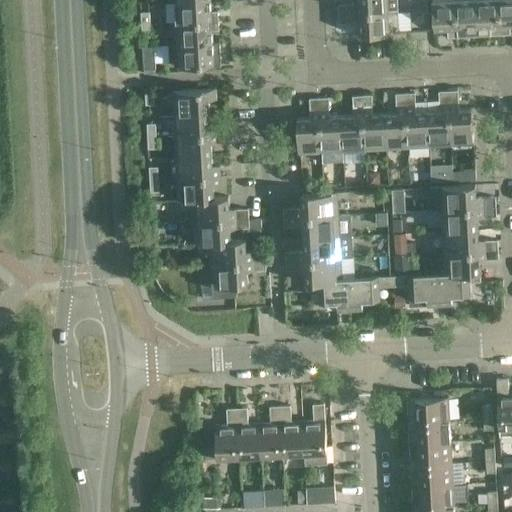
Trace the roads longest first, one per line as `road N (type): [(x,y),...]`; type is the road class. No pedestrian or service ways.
road 1 (secondary): [(110,326),(87,226),(75,0)]
road 2 (secondary): [(61,0),(72,248),(62,322)]
road 3 (residential): [(115,367),(368,353)]
road 4 (residential): [(317,72),(511,65)]
road 5 (residential): [(375,511),(368,353)]
road 6 (residential): [(368,353),(511,344)]
